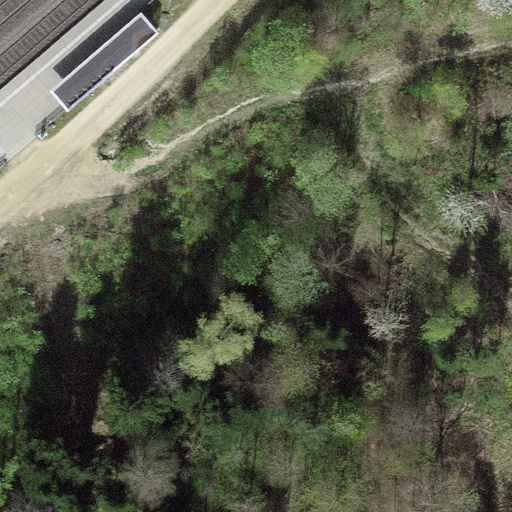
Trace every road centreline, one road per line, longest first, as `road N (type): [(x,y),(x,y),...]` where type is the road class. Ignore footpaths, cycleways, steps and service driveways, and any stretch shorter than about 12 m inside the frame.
road 1 (track): [(511,48),(311,94),(120,176),(86,179),(43,165)]
road 2 (track): [(0,200),(217,0)]
